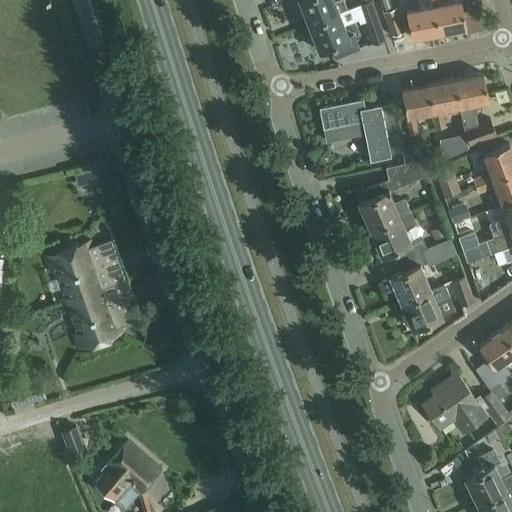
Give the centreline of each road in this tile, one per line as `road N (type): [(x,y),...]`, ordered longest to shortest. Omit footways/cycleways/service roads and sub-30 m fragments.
road 1 (primary): [(327,511),(213,201),(150,0)]
road 2 (unclassified): [(203,370),(141,212),(80,0)]
road 3 (residential): [(372,390),(272,88)]
road 4 (residential): [(511,48),(272,88)]
road 5 (unclassified): [(0,430),(203,370)]
road 6 (residential): [(511,290),(372,390)]
road 7 (unclassified): [(264,511),(203,370)]
road 8 (residential): [(422,511),(372,390)]
